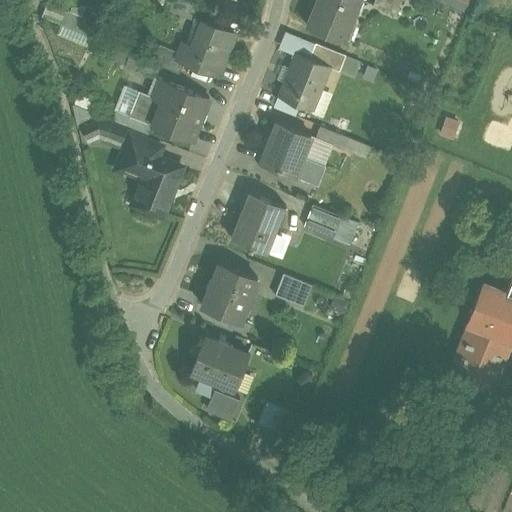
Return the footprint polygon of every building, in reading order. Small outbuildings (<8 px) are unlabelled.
[(203,6),(188,0),(169,0),(167,7),(197,20),(203,6)] [(361,0),(319,0),(310,25),(346,39),(361,0)] [(403,0),(377,0),(376,5),(398,13),(403,0)] [(432,0),(467,17),(475,0),(432,0)] [(70,11),(49,3),(43,15),(65,24),(70,11)] [(83,18),(71,14),(67,25),(83,32),(88,21),(91,22),(97,9),(88,6),(83,18)] [(238,33),(205,20),(195,45),(188,42),(181,59),(221,75),(229,58),(227,57),(236,34),(238,35),(238,33)] [(347,55),(318,43),(312,57),(333,66),(333,67),(341,71),(347,55)] [(163,65),(115,45),(110,57),(159,76),(163,65)] [(312,57),(299,52),(281,96),(315,110),(316,107),(312,106),(318,93),(322,94),(333,67),(333,66),(312,57)] [(212,98),(165,79),(158,98),(142,91),(133,115),(134,115),(156,124),(195,140),(212,98)] [(104,115),(77,103),(75,104),(81,126),(87,126),(86,123),(100,115),(103,116),(104,115)] [(103,116),(100,115),(86,123),(87,126),(94,141),(102,137),(123,145),(129,127),(103,116)] [(156,124),(134,115),(129,127),(134,129),(135,128),(152,135),(156,124)] [(459,121),(447,117),(441,135),(453,139),(459,121)] [(314,134),(280,121),(264,161),(320,184),(328,165),(305,155),(314,134)] [(342,133),(323,125),(318,137),(338,145),(342,133)] [(166,146),(135,133),(129,147),(139,151),(140,150),(161,159),(161,157),(166,146)] [(185,166),(161,157),(161,159),(140,150),(139,151),(133,169),(148,175),(138,203),(167,214),(185,166)] [(289,205),(253,191),(234,238),(270,252),(289,205)] [(344,215),(316,204),(306,226),(335,238),(344,215)] [(261,277),(223,262),(206,306),(243,321),(244,320),(242,319),(249,302),(250,303),(261,277)] [(315,284),(286,273),(277,294),(306,306),(315,284)] [(511,281),(509,290),(505,288),(505,289),(485,281),(470,321),(472,321),(445,389),(487,405),(511,341),(511,281)] [(252,352),(207,334),(193,370),(205,375),(199,390),(213,396),(209,407),(234,417),(242,397),(226,390),(228,384),(234,387),(235,386),(234,385),(241,369),(244,370),(252,352)] [(304,414),(269,399),(259,423),(294,437),(304,414)]
